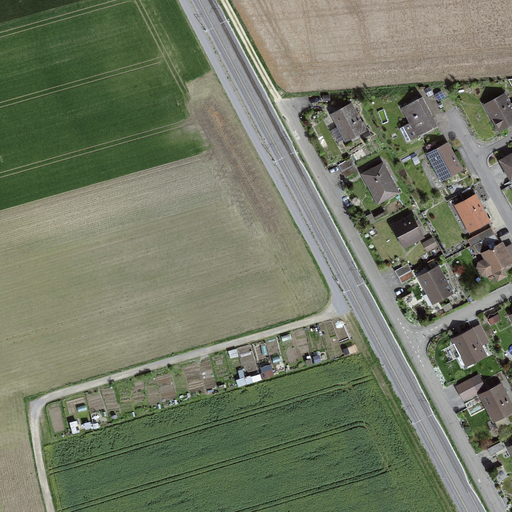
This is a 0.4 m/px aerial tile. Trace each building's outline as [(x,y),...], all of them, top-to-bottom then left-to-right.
[(423,96),(403,106),(411,121),(401,126),(408,139),(437,124),(423,96)] [(491,112),(499,128),(511,121),(511,108),(505,96),(492,102),(496,109),(491,112)] [(343,139),(364,129),(354,106),(332,115),(343,139)] [(448,144),(429,154),(437,170),(443,166),(447,175),(461,168),(448,144)] [(511,154),(503,159),(511,175),(511,154)] [(351,157),(338,164),(340,169),(341,171),(343,174),(344,178),(358,171),(355,164),(351,157)] [(379,204),(398,193),(382,164),(362,174),(379,204)] [(475,195),(462,202),(467,211),(461,214),(470,229),(489,219),(475,195)] [(405,246),(423,237),(412,215),(393,224),(405,246)] [(494,243),(498,240),(496,236),(492,230),(490,227),(478,234),(485,247),(487,246),(494,243)] [(425,242),(428,248),(434,245),(431,239),(425,242)] [(487,246),(490,250),(484,254),(486,259),(476,265),(482,277),(511,262),(502,243),(495,246),(494,243),(487,246)] [(408,263),(394,270),(396,274),(400,281),(401,284),(415,277),(408,263)] [(439,298),(451,292),(438,268),(421,278),(429,294),(435,291),(439,298)] [(473,359),(485,353),(473,330),(453,340),(461,355),(468,352),(473,359)] [(479,375),(457,386),(459,390),(462,396),(464,399),(485,388),(479,375)] [(494,418),(511,408),(511,405),(502,385),(482,395),(494,418)] [(500,442),(487,448),(491,455),(504,448),(500,442)]
